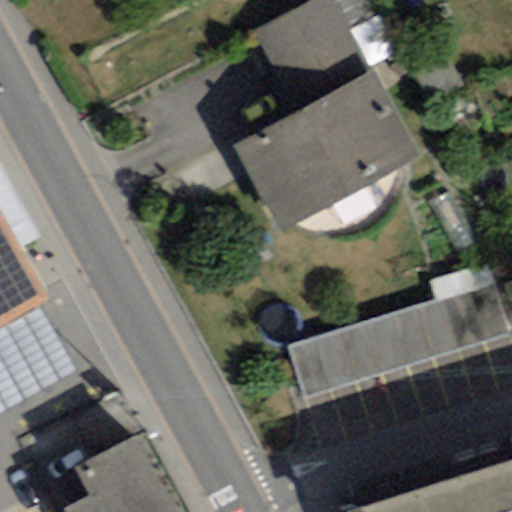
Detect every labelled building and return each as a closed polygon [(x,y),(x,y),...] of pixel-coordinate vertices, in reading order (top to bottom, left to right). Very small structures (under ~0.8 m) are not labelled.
[(227,144),(270,224),(405,152),(325,3),(260,37),(297,107),(227,144)] [(53,290),(0,196),(0,406),(75,364),(38,298),(53,290)] [(511,335),(502,288),(293,332),(305,388),(511,343),(511,335)] [(93,487),(67,501),(72,511),(180,511),(137,429),(79,460),(93,487)] [(511,511),(511,459),(346,510),(345,511),(511,511)]
